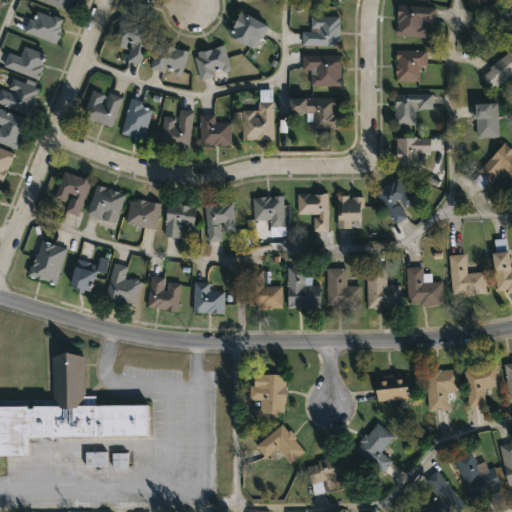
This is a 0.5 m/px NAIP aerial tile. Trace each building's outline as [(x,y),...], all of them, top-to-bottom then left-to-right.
[(74,0),(70,12),(39,0),(74,0)] [(435,19),(435,23),(423,22),(422,25),(426,26),(425,38),(395,36),(398,5),(436,8),(435,19)] [(263,36),(261,39),(259,38),(255,47),(253,46),(252,48),(229,37),(234,28),(233,27),(241,11),(268,26),(263,36)] [(43,14),(62,19),(59,27),(60,28),(59,30),(61,31),(56,45),(23,32),(28,18),(33,20),(34,15),(36,16),(37,12),(43,14)] [(339,17),(339,46),(302,45),(302,31),(315,31),(315,29),(310,29),(311,16),(339,17)] [(150,28),(139,65),(126,61),(132,43),(126,42),(124,48),(114,45),(121,19),(150,28)] [(173,48),(188,52),(181,74),(178,76),(166,70),(165,73),(150,68),(158,43),(173,48)] [(223,45),(230,68),(228,71),(225,72),(221,69),(213,72),(214,76),(200,80),(193,57),(197,56),(196,52),(205,50),(206,51),(223,45)] [(43,54),(41,58),(44,59),(40,65),(43,66),(38,80),(3,67),(8,53),(20,57),(24,46),(43,54)] [(511,74),(511,75),(491,91),(481,78),(491,70),(489,67),(511,49),(511,74)] [(419,81),(396,81),(396,50),(427,50),(427,66),(419,66),(419,81)] [(321,55),(340,55),(339,78),(341,79),(341,84),(340,84),(340,86),(310,86),(310,74),(314,74),(314,71),(302,70),(302,55),(321,55)] [(37,94),(28,116),(0,104),(0,89),(12,94),(13,91),(8,89),(12,78),(38,89),(37,94)] [(100,104),(104,106),(109,93),(122,98),(111,127),(92,120),(91,121),(81,118),(92,90),(103,95),(100,104)] [(432,96),(432,110),(417,110),(418,104),(415,104),(415,125),(393,125),(394,94),(432,94),(432,96)] [(148,131),(145,141),(120,134),(130,98),(144,102),(143,107),(152,109),(146,131),(148,131)] [(334,108),(335,115),(337,115),(337,127),(335,127),(335,129),(312,128),(313,122),(305,122),(306,113),(289,113),(289,98),(335,98),(334,108)] [(273,102),(272,140),(242,140),(243,111),(254,111),(254,114),(257,114),(258,102),(273,102)] [(498,117),(498,137),(477,138),(477,119),(472,119),(471,104),(497,103),(498,117)] [(0,109),(27,120),(15,150),(0,144),(0,109)] [(193,112),(187,149),(159,144),(163,116),(175,118),(173,127),(177,128),(179,109),(193,112)] [(215,115),(215,122),(230,122),(230,145),(199,147),(199,115),(215,115)] [(430,138),(430,153),(417,153),(417,167),(398,167),(398,162),(396,162),(396,138),(413,138),(413,137),(430,138)] [(511,179),(501,170),(490,183),(488,181),(481,190),(472,182),(504,142),(511,148),(511,179)] [(0,147),(14,153),(1,184),(0,183),(0,147)] [(90,182),(77,216),(65,212),(72,195),(67,193),(63,202),(53,198),(64,171),(90,182)] [(398,178),(414,201),(404,208),(399,200),(395,203),(397,206),(398,205),(407,217),(395,225),(374,194),(398,178)] [(105,189),(125,195),(114,224),(101,219),(100,219),(86,214),(96,185),(105,189)] [(328,193),(328,232),(313,232),(313,218),(319,218),(319,215),(297,215),(297,194),(328,193)] [(283,196),(284,227),(269,227),(269,220),(254,221),(253,198),(283,196)] [(348,196),(348,198),(363,197),(363,208),(361,208),(361,221),(350,221),(350,229),(337,229),(337,196),(348,196)] [(147,202),(161,204),(155,230),(125,223),(130,202),(135,203),(136,199),(147,202)] [(194,225),(193,227),(180,225),(178,239),(164,237),(168,202),(190,205),(190,206),(196,207),(194,225)] [(232,203),(235,231),(223,232),(222,222),(218,223),(219,227),(220,227),(221,241),(207,243),(204,205),(232,203)] [(506,239),(511,271),(511,270),(511,291),(507,293),(507,290),(497,291),(492,254),(495,254),(494,240),(506,239)] [(66,249),(56,285),(27,276),(29,266),(32,267),(34,254),(37,255),(41,241),(66,249)] [(466,265),(466,274),(485,272),(487,293),(476,294),(476,296),(462,298),(462,293),(452,294),(448,256),(465,254),(466,265)] [(96,272),(105,274),(108,259),(99,257),(96,272)] [(90,264),(88,271),(95,273),(90,294),(84,292),(83,295),(75,293),(76,288),(70,287),(78,260),(90,264)] [(124,279),(128,280),(129,278),(133,279),(142,282),(135,308),(104,299),(113,263),(127,267),(124,279)] [(422,267),(422,274),(431,274),(431,282),(442,282),(443,305),(419,307),(419,303),(406,303),(405,267),(422,267)] [(304,268),(304,278),(311,278),(311,286),(321,286),(321,309),(286,309),(286,268),(304,268)] [(346,277),(346,286),(360,286),(359,308),(325,307),(326,268),(346,268),(346,277)] [(386,279),(386,286),(400,286),(400,308),(373,310),(373,309),(367,309),(366,268),(386,268),(386,279)] [(262,270),(262,272),(269,272),(269,286),(282,286),(282,309),(258,309),(258,306),(249,306),(249,270),(262,270)] [(163,291),(167,291),(168,282),(181,284),(177,313),(146,308),(150,276),(164,278),(163,291)] [(225,291),(224,314),(201,313),(201,315),(193,314),(194,282),(209,283),(209,291),(225,291)] [(84,365),(85,395),(95,394),(95,404),(148,403),(148,434),(28,436),(28,453),(0,453),(0,404),(52,404),(51,358),(84,357),(84,365)] [(497,362),(500,384),(490,386),(492,394),(485,395),(486,403),(469,406),(464,370),(474,369),(474,365),(497,362)] [(458,368),(460,389),(455,390),(455,397),(448,398),(448,408),(428,410),(425,369),(458,368)] [(286,385),(283,413),(259,412),(260,398),(250,398),(250,385),(256,385),(256,373),(285,374),(285,385),(286,385)] [(399,373),(399,375),(408,374),(410,397),(377,400),(375,377),(399,373)] [(384,470),(382,473),(353,449),(376,421),(394,435),(381,451),(392,461),(384,470)] [(282,423),(288,430),(289,429),(296,437),(294,439),(304,451),(289,463),(277,448),(266,457),(256,444),(282,423)] [(511,484),(508,485),(498,444),(511,440),(511,484)] [(106,452),(85,452),(85,467),(106,467),(106,452)] [(477,466),(480,472),(493,466),(502,487),(473,500),(455,459),(471,452),(477,466)] [(349,453),(352,475),(322,481),(324,492),(313,494),(311,482),(310,483),(307,466),(318,463),(317,460),(326,458),(325,456),(349,453)] [(456,511),(428,511),(417,497),(430,487),(424,480),(437,470),(465,505),(456,511)]
